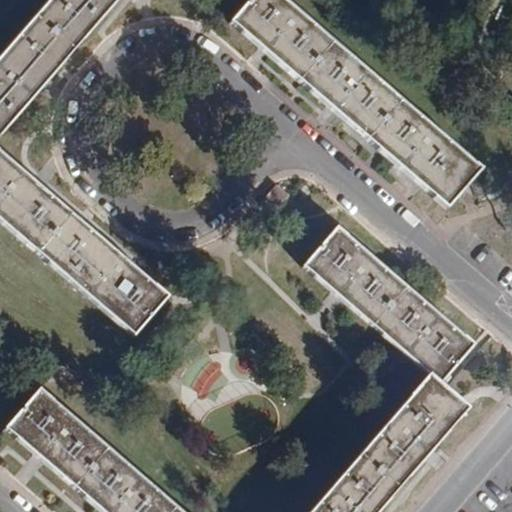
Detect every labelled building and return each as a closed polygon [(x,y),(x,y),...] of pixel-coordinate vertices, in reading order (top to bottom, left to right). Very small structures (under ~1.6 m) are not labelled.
[(118,0),(49,0),(0,57),(0,223),(132,338),(165,300),(121,260),(23,174),(0,153),(0,136),(36,95),(118,0)] [(480,172),(280,0),(250,0),(230,23),(264,53),(331,112),(414,185),(445,210),(480,172)] [(401,21),(392,40),(420,55),(429,35),(401,21)] [(441,67),(490,92),(495,80),(447,55),(441,67)] [(472,347),(336,228),(301,268),(336,299),(404,356),(427,377),(310,511),(178,511),(38,390),(4,430),(36,458),(98,511),(377,511),(429,452),(466,409),(438,385),(472,347)]
